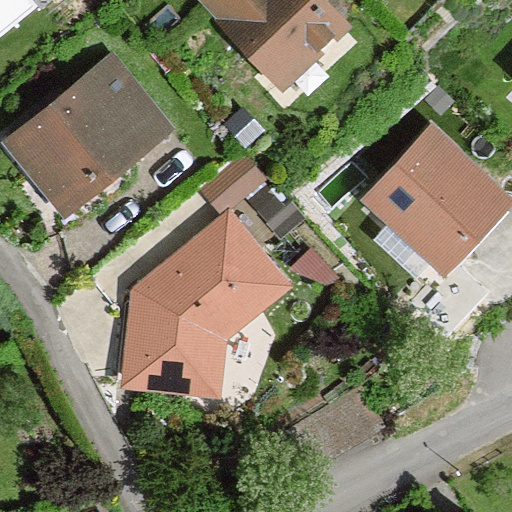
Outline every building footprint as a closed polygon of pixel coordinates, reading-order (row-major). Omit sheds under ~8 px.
[(218,0),(216,2),(292,83),(350,28),(323,0),(218,0)] [(50,176),(72,206),(127,164),(129,167),(168,138),(118,71),(19,144),(44,179),(50,176)] [(511,204),(441,140),(383,204),(455,269),(511,206),(511,204)] [(253,152),(210,186),(229,209),(273,173),(253,152)] [(142,311),(134,382),(219,391),(228,337),(291,287),(237,218),(153,285),(157,290),(154,312),(142,311)] [(290,481),(390,429),(368,394),(333,413),(327,418),(272,449),(290,481)]
